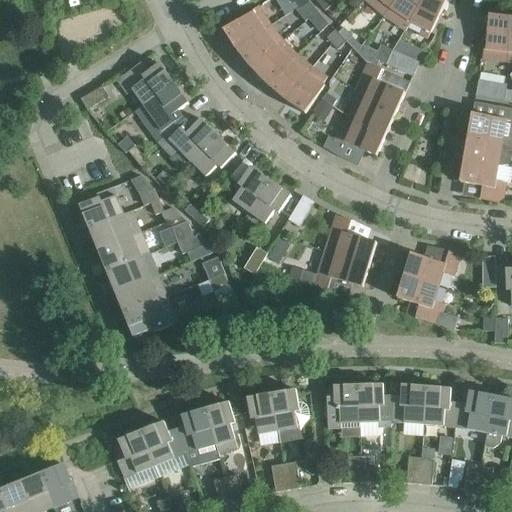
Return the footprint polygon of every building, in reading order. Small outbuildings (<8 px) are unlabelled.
[(308,0),(306,0),(298,7),(299,8),(296,10),(305,21),(308,18),(309,19),(318,12),(313,6),(310,2),(308,0)] [(331,0),(325,0),(320,5),(326,11),(334,4),(331,0)] [(384,17),(384,16),(396,0),(364,0),(365,0),(384,17)] [(405,31),(410,22),(423,0),(396,0),(384,16),(405,31)] [(447,2),(442,0),(423,0),(410,22),(422,29),(419,34),(427,39),(447,2)] [(264,30),(271,25),(270,24),(258,6),(250,12),(250,13),(224,30),(236,50),(264,30)] [(318,12),(309,19),(314,25),(323,18),(318,12)] [(508,63),(510,32),(511,18),(490,15),(486,49),(484,49),(482,60),(508,63)] [(236,50),(251,69),(283,41),(271,25),(264,30),(236,50)] [(341,36),(346,42),(352,36),(344,27),(338,33),(341,36)] [(335,30),(327,38),(332,44),(341,36),(338,33),(335,30)] [(332,44),(337,50),(346,42),(341,36),(332,44)] [(268,86),(297,55),(283,41),(251,69),(268,86)] [(377,54),(374,60),(379,62),(386,65),(391,54),(392,50),(381,45),(379,49),(377,54)] [(386,65),(413,77),(420,62),(392,50),(391,54),(386,65)] [(268,86),(287,101),(307,74),(312,68),(297,55),(268,86)] [(148,72),(142,63),(118,80),(128,94),(133,90),(144,106),(173,85),(167,78),(169,76),(160,63),(148,72)] [(358,94),(357,97),(396,115),(405,93),(410,82),(391,73),(368,63),(355,92),(358,94)] [(307,74),(287,101),(305,114),(325,85),(323,84),(327,78),(312,68),(307,74)] [(507,85),(479,80),(476,96),(505,102),(506,90),(507,85)] [(173,85),(144,106),(136,111),(158,143),(186,120),(179,111),(189,104),(180,91),(178,93),(173,85)] [(109,97),(102,86),(81,99),(87,110),(109,97)] [(323,100),(333,106),(337,100),(327,93),(323,100)] [(357,97),(348,117),(347,118),(355,122),(355,121),(387,135),(396,115),(357,97)] [(511,108),(474,102),(468,137),(511,144),(511,108)] [(179,150),(192,163),(217,138),(211,132),(213,130),(202,119),(193,127),(186,120),(158,143),(172,157),(179,150)] [(377,157),(387,135),(355,121),(355,122),(349,135),(339,130),(335,139),(347,145),(348,144),(377,157)] [(511,144),(468,137),(464,161),(499,166),(511,166),(511,159),(511,144)] [(217,138),(192,163),(206,177),(218,166),(221,169),(222,168),(236,154),(225,143),(224,145),(217,138)] [(128,151),(136,161),(143,156),(135,146),(128,151)] [(143,156),(136,161),(144,171),(151,165),(143,156)] [(496,181),(499,166),(464,161),(460,183),(482,187),(480,200),(502,204),(506,182),(496,181)] [(233,200),(249,212),(270,184),(263,178),(264,176),(251,167),(239,184),(243,187),(233,200)] [(270,184),(249,212),(266,224),(275,211),(279,214),(280,212),(291,196),(279,187),(277,189),(270,184)] [(146,192),(151,204),(159,200),(154,189),(146,192)] [(99,198),(95,199),(80,206),(86,220),(88,219),(92,228),(133,211),(130,205),(121,208),(117,196),(101,203),(99,198)] [(159,200),(151,204),(156,215),(164,212),(159,200)] [(194,219),(199,213),(189,205),(184,211),(194,219)] [(93,237),(98,250),(142,233),(133,211),(92,228),(95,236),(93,237)] [(199,213),(194,219),(204,227),(209,220),(199,213)] [(293,213),(289,220),(299,226),(304,219),(293,213)] [(325,252),(370,266),(377,243),(347,234),(351,220),(336,216),(325,252)] [(178,243),(194,236),(189,225),(186,222),(172,228),(178,243)] [(105,262),(109,271),(142,258),(150,254),(142,233),(98,250),(103,263),(105,262)] [(182,254),(208,244),(198,234),(195,237),(194,236),(178,243),(182,254)] [(244,269),(255,276),(268,254),(257,247),(244,269)] [(411,254),(404,276),(439,287),(443,272),(454,276),(460,254),(449,251),(445,263),(444,262),(443,264),(411,254)] [(327,291),(331,278),(363,288),(370,266),(325,252),(321,266),(319,275),(303,270),(299,282),(327,291)] [(142,258),(109,271),(113,279),(110,280),(116,293),(159,276),(150,254),(142,258)] [(497,256),(484,256),(485,287),(498,287),(497,256)] [(202,264),(209,280),(225,274),(218,257),(202,264)] [(225,274),(209,280),(214,292),(230,285),(225,274)] [(123,305),(127,314),(168,297),(159,276),(116,293),(121,306),(123,305)] [(435,301),(439,287),(404,276),(398,299),(430,308),(426,321),(454,330),(458,318),(442,313),(445,305),(435,301)] [(155,333),(178,323),(168,297),(127,314),(130,322),(128,323),(134,338),(153,330),(155,333)] [(483,332),(495,332),(495,323),(496,318),(483,318),(483,332)] [(495,323),(495,332),(494,343),(507,344),(509,319),(496,318),(495,323)] [(393,423),(395,397),(384,397),(384,385),(368,385),(368,388),(359,388),(360,423),(379,423),(380,429),(392,429),(392,423),(393,423)] [(424,425),(427,390),(417,389),(418,386),(402,385),(401,397),(395,397),(393,423),(404,423),(424,425)] [(327,397),(328,429),(342,429),(341,424),(360,423),(359,388),(350,388),(350,386),(334,386),(335,397),(327,397)] [(436,390),(427,390),(424,425),(444,426),(456,428),(459,403),(451,402),(452,389),(436,388),(436,390)] [(282,395),(272,397),(278,431),(298,428),(298,425),(303,424),(307,422),(309,419),(309,414),(309,409),(307,405),(303,403),(299,403),(296,390),(281,392),(282,395)] [(468,430),(487,433),(494,399),(485,397),(485,395),(470,392),(467,405),(459,403),(456,428),(468,430)] [(278,431),(272,397),(263,398),(263,396),(248,398),(251,419),(256,418),(259,435),(278,431)] [(502,436),(511,437),(511,399),(503,398),(503,400),(494,399),(487,433),(485,448),(493,449),(500,444),(502,436)] [(215,409),(206,411),(216,445),(218,453),(238,448),(231,424),(235,423),(235,422),(230,402),(215,407),(215,409)] [(182,416),(185,426),(177,429),(186,455),(190,466),(193,467),(220,460),(218,453),(216,445),(206,411),(197,414),(197,412),(182,416)] [(151,430),(142,433),(156,466),(174,458),(186,455),(177,429),(169,432),(165,422),(150,428),(151,430)] [(124,479),(156,466),(142,433),(134,437),(133,435),(119,441),(126,458),(117,462),(124,479)] [(361,457),(362,483),(375,483),(374,456),(361,457)] [(349,457),(349,484),(362,483),(361,457),(349,457)] [(409,457),(407,484),(420,485),(422,458),(409,457)] [(422,458),(420,485),(432,486),(434,459),(422,458)] [(284,464),(288,491),(301,488),(296,462),(284,464)] [(48,472),(39,476),(52,508),(78,498),(71,482),(69,483),(61,464),(47,470),(48,472)] [(271,467),(276,493),(288,491),(284,464),(271,467)] [(469,464),(464,490),(476,492),(481,467),(469,464)] [(481,467),(476,492),(488,495),(493,469),(481,467)] [(225,478),(233,503),(245,500),(238,474),(225,478)] [(28,511),(43,511),(52,508),(39,476),(31,479),(30,477),(17,482),(28,511)] [(213,481),(221,507),(233,503),(225,478),(213,481)] [(0,491),(0,502),(4,511),(28,511),(17,482),(4,488),(5,490),(0,491)] [(188,511),(180,493),(169,497),(174,511),(188,511)] [(157,502),(161,511),(174,511),(169,497),(157,502)]
